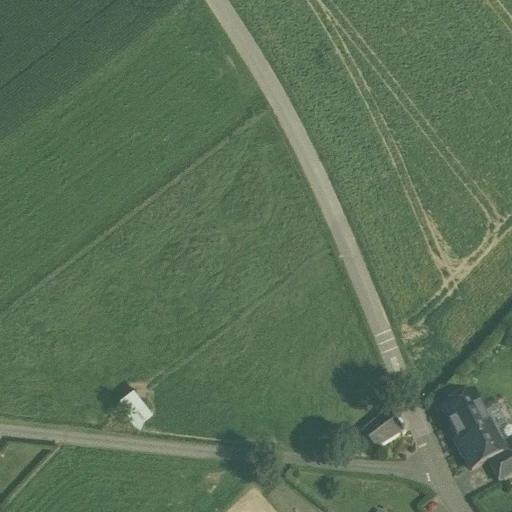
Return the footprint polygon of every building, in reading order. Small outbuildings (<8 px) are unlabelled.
[(454,381),(439,396),(448,405),(463,390),(454,381)] [(135,425),(153,415),(138,386),(120,397),(135,425)] [(387,415),(363,436),(363,437),(364,439),(366,443),(369,446),(372,448),(375,450),(376,452),(402,435),(398,431),(397,431),(387,415)] [(484,418),(476,422),(470,420),(461,425),(460,431),(451,435),(471,473),(487,464),(503,455),(500,449),(484,418)] [(511,443),(500,449),(503,455),(487,464),(499,486),(511,479),(511,443)]
